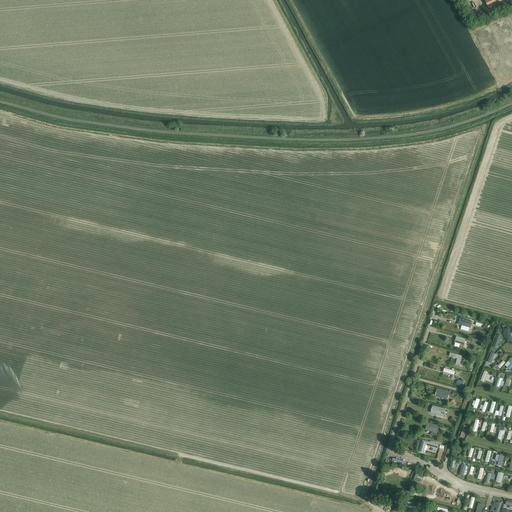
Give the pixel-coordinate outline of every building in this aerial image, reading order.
[(494,0),(486,4),(488,8),(503,2),(502,0),(494,0)] [(458,324),(470,327),(472,321),(459,317),(458,324)] [(466,338),(456,336),(455,342),(464,344),(466,338)] [(462,355),(450,352),(449,356),(457,359),(456,364),(460,365),(462,355)] [(495,354),(491,353),(486,364),(490,366),(495,354)] [(498,370),(505,363),(503,361),(502,362),(501,361),(499,363),(500,364),(498,366),(496,364),(494,366),(498,370)] [(450,391),(437,388),(435,396),(448,399),(450,391)] [(446,408),(433,405),(431,413),(444,416),(446,408)] [(439,425),(427,422),(425,430),(437,433),(439,425)] [(439,444),(423,439),(419,452),(424,453),(426,445),(438,448),(439,444)] [(495,481),(501,483),(503,473),(498,471),(495,481)]
